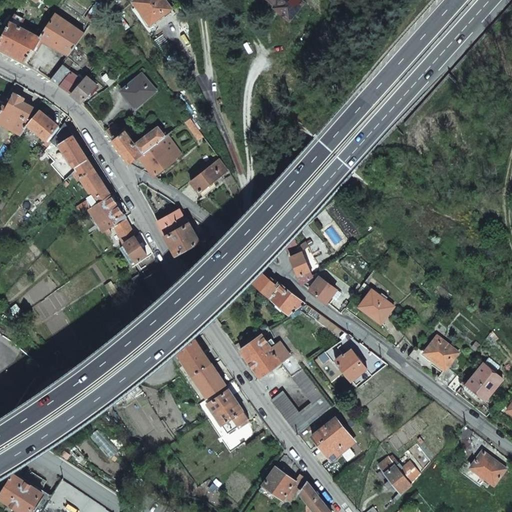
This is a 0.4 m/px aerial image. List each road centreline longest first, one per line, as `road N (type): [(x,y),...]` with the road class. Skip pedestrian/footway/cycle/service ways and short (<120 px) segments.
road 1 (trunk): [(0,456),(148,349),(237,269),(483,0)]
road 2 (trunk): [(446,0),(221,252),(132,331),(0,427)]
road 3 (residential): [(116,164),(173,194),(511,447)]
road 4 (residential): [(116,164),(176,274),(348,511)]
road 5 (unknown): [(217,227),(229,50)]
road 6 (residential): [(0,62),(84,118),(116,164)]
road 7 (residential): [(0,428),(128,511)]
